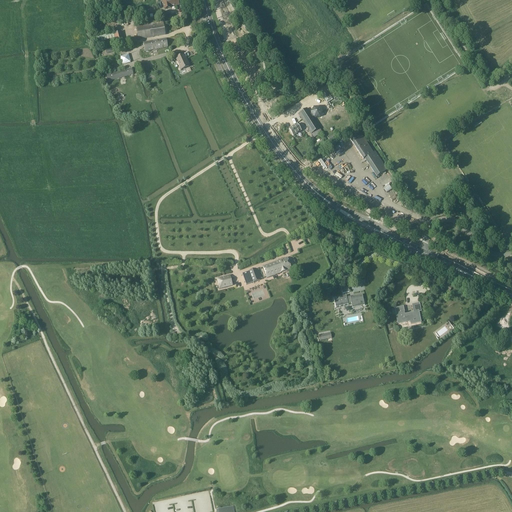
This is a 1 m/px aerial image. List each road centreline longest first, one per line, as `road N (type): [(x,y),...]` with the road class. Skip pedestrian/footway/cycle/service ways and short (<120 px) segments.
road 1 (secondary): [(511,294),(376,231),(303,181),(224,62),(204,0)]
road 2 (track): [(319,101),(156,206),(167,252),(216,253),(283,228),(294,250)]
